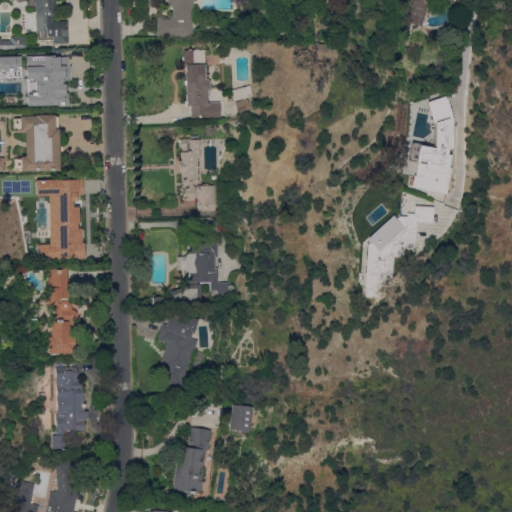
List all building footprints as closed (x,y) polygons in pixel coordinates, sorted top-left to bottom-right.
[(27,6),(25,6),(25,0),(54,0),(54,2),(54,15),(53,15),(54,21),(67,21),(68,44),(53,44),(52,37),(40,37),(40,32),(37,32),(35,16),(35,7),(27,8),(27,6)] [(193,0),(192,37),(156,36),(157,14),(166,14),(166,0),(193,0)] [(410,12),(412,0),(457,0),(452,5),(447,0),(433,0),(430,3),(429,6),(428,6),(426,17),(410,12)] [(409,36),(403,34),(405,27),(411,28),(409,36)] [(27,36),(28,49),(2,49),(2,41),(11,41),(10,37),(27,36)] [(185,72),(186,72),(186,69),(185,69),(184,67),(183,67),(182,50),(204,49),(205,74),(209,74),(210,95),(208,95),(208,99),(207,99),(207,102),(220,102),(221,118),(206,119),(206,117),(191,118),(190,106),(187,106),(185,105),(185,102),(186,101),(185,94),(187,94),(186,90),(186,87),(184,85),(184,82),(185,80),(185,72)] [(57,106),(42,106),(41,91),(18,91),(18,82),(28,81),(28,66),(30,66),(30,63),(19,63),(19,55),(22,55),(22,51),(39,51),(39,52),(55,52),(55,76),(56,76),(57,106)] [(251,85),(254,96),(246,98),(246,99),(249,98),(251,109),(238,113),(235,102),(243,100),(243,99),(235,101),(232,90),(251,85)] [(420,145),(433,146),(433,124),(426,103),(446,96),(453,117),(455,116),(456,148),(454,148),(454,155),(451,167),(454,167),(449,194),(412,187),(412,186),(402,184),(404,173),(420,176),(424,155),(418,154),(420,145)] [(60,171),(40,171),(40,170),(19,171),(19,169),(15,170),(14,158),(21,158),(21,156),(25,156),(25,131),(21,131),(21,130),(14,130),(13,118),(20,118),(20,116),(35,115),(55,114),(55,117),(58,117),(58,129),(59,129),(60,171)] [(198,211),(198,200),(182,201),(182,172),(178,172),(178,161),(181,161),(181,152),(181,148),(180,148),(180,139),(190,139),(190,136),(199,136),(199,139),(200,158),(198,158),(198,180),(193,180),(193,185),(195,185),(195,187),(197,187),(197,185),(216,185),(216,211),(198,211)] [(70,226),(71,227),(72,246),(61,247),(61,248),(63,248),(63,250),(49,251),(49,241),(51,241),(50,228),(48,228),(47,227),(46,225),(46,223),(46,222),(47,220),(48,219),(50,219),(50,213),(51,213),(50,176),(77,175),(77,190),(66,190),(66,205),(68,205),(68,225),(70,226)] [(18,196),(1,197),(0,177),(17,176),(18,196)] [(394,217),(400,217),(401,216),(404,216),(405,217),(408,218),(408,215),(415,215),(416,207),(433,208),(433,222),(416,221),(415,233),(416,233),(415,249),(404,249),(403,256),(393,256),(393,276),(379,275),(379,283),(375,283),(373,285),(370,285),(369,283),(366,283),(368,240),(394,217)] [(213,236),(213,246),(218,246),(218,257),(216,257),(216,268),(219,268),(219,279),(218,279),(218,282),(231,282),(232,296),(217,296),(217,291),(211,291),(211,282),(189,283),(189,273),(186,270),(177,270),(177,256),(185,256),(189,252),(188,243),(191,243),(191,236),(213,236)] [(74,336),(75,336),(75,346),(74,346),(74,354),(49,355),(49,337),(52,337),(52,336),(51,336),(50,327),(52,327),(52,321),(57,321),(56,319),(54,319),(54,304),(46,304),(45,295),(48,295),(48,275),(50,275),(50,269),(56,269),(61,269),(61,268),(67,268),(67,276),(68,279),(68,281),(67,284),(70,289),(70,292),(70,295),(69,297),(67,299),(70,301),(71,304),(72,306),(72,309),(74,310),(76,311),(77,312),(77,314),(77,316),(77,317),(77,319),(74,321),(74,336)] [(201,284),(201,306),(152,307),(152,297),(164,297),(166,294),(183,287),(183,284),(201,284)] [(163,323),(166,324),(170,313),(189,319),(189,316),(199,320),(194,334),(193,333),(191,338),(198,340),(182,390),(155,381),(167,343),(157,340),(163,323)] [(57,384),(56,384),(55,367),(76,367),(77,378),(79,378),(79,380),(82,380),(82,389),(84,389),(84,411),(87,411),(87,419),(85,419),(85,430),(76,431),(76,434),(66,434),(67,449),(52,449),(52,435),(55,435),(55,430),(56,430),(56,413),(57,412),(57,384)] [(232,404),(253,407),(250,432),(229,430),(232,404)] [(178,446),(187,447),(190,427),(212,430),(210,441),(211,441),(209,451),(206,451),(202,481),(203,481),(202,491),(200,490),(200,494),(195,493),(195,495),(189,494),(189,492),(172,490),(178,446)] [(55,462),(79,461),(80,470),(75,470),(76,497),(73,511),(45,511),(50,492),(57,491),(55,462)] [(39,505),(37,511),(11,511),(17,480),(35,483),(31,504),(39,505)]
